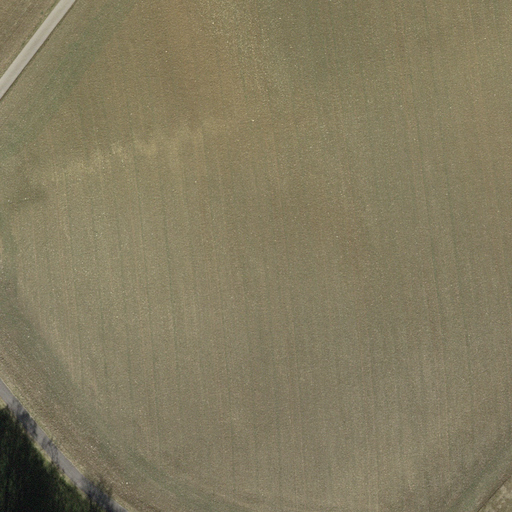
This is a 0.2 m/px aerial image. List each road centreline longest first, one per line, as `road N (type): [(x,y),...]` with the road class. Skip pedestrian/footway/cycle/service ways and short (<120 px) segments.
road 1 (residential): [(0,380),(79,476),(123,511)]
road 2 (track): [(0,97),(73,0)]
